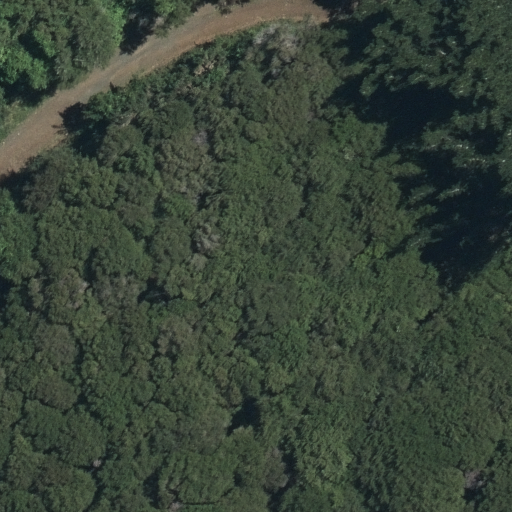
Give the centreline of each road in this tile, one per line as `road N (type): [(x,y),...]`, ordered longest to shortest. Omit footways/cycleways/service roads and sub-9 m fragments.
road 1 (track): [(287,0),(183,24),(44,124),(0,167)]
road 2 (track): [(511,51),(328,0)]
